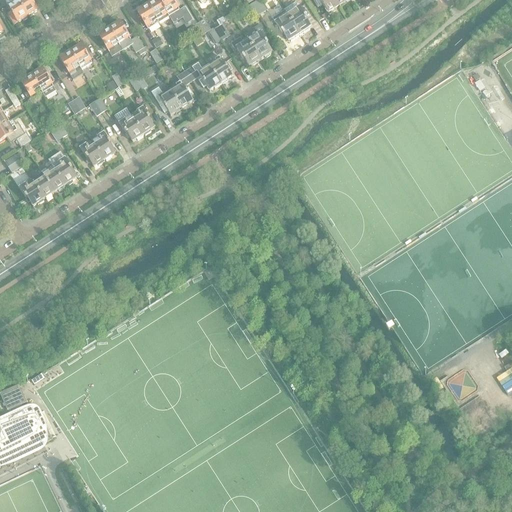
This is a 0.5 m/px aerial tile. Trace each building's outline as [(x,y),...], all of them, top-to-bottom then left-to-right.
[(28,17),(17,0),(9,0),(5,3),(8,7),(7,7),(10,13),(8,15),(14,26),(23,20),(23,21),(27,19),(26,18),(28,17)] [(38,11),(30,0),(17,0),(28,17),(29,17),(30,17),(33,15),(33,14),(38,11)] [(169,17),(158,0),(156,0),(148,6),(158,23),(169,17)] [(178,9),(172,0),(158,0),(169,17),(179,10),(178,9)] [(267,10),(260,0),(259,0),(252,5),(259,15),(267,10)] [(340,8),(335,0),(316,0),(320,6),(319,6),(320,7),(323,5),(330,15),(332,14),(333,15),(336,13),(335,11),(340,8)] [(351,1),(350,0),(335,0),(340,8),(341,10),(347,6),(346,4),(351,1)] [(259,15),(252,5),(247,8),(250,13),(247,15),(251,20),(259,15)] [(158,23),(148,6),(137,12),(143,22),(146,28),(147,30),(158,23)] [(310,28),(306,21),(307,20),(299,8),(292,13),(293,13),(288,16),(300,35),(303,33),(304,34),(310,30),(309,29),(310,28)] [(300,35),(288,16),(287,17),(284,11),(273,19),(275,23),(275,24),(283,36),(284,36),(288,42),(290,41),(291,43),(296,39),(296,37),(300,35)] [(233,18),(230,14),(224,19),(226,22),(233,18)] [(211,30),(205,20),(200,23),(206,33),(207,33),(211,30)] [(138,38),(131,42),(126,32),(120,23),(109,29),(123,51),(132,46),(136,53),(138,52),(141,55),(148,51),(146,47),(144,49),(138,38)] [(206,33),(200,23),(193,27),(200,37),(206,33)] [(228,37),(221,26),(214,31),(221,41),(228,37)] [(123,51),(109,29),(98,36),(104,45),(109,53),(112,58),(123,51)] [(221,41),(214,31),(213,29),(211,30),(207,33),(215,45),(221,41)] [(271,53),(267,46),(268,46),(260,33),(252,38),(253,39),(249,42),(261,60),(264,58),(265,59),(271,56),(270,54),(271,53)] [(164,45),(159,37),(152,42),(156,49),(164,45)] [(261,60),(249,42),(247,38),(242,42),(240,39),(231,45),(235,52),(237,51),(244,61),(245,61),(249,68),(251,66),(252,68),(257,64),(257,63),(261,60)] [(91,62),(87,56),(81,46),(71,52),(82,70),(92,64),(91,62)] [(162,61),(156,50),(150,54),(156,64),(162,61)] [(82,70),(71,52),(60,59),(69,74),(73,80),(78,77),(76,74),(77,73),(82,70)] [(229,72),(232,70),(227,64),(224,65),(219,57),(214,60),(215,61),(209,66),(221,85),(222,85),(228,82),(227,81),(232,77),(229,72)] [(221,86),(221,85),(209,66),(202,70),(198,65),(186,73),(192,83),(197,79),(204,89),(206,87),(210,92),(215,89),(215,90),(221,86)] [(56,91),(52,85),(42,69),(31,76),(42,94),(43,94),(45,98),(56,91)] [(193,95),(187,86),(192,83),(186,73),(177,79),(180,83),(176,85),(176,87),(170,91),(182,111),(182,110),(183,111),(189,107),(188,106),(193,103),(190,98),(193,95)] [(124,84),(118,74),(113,77),(119,88),(124,84)] [(147,86),(140,74),(134,78),(141,88),(142,90),(147,86)] [(42,94),(31,76),(21,82),(31,98),(32,100),(42,94)] [(141,88),(134,78),(129,81),(136,92),(141,88)] [(118,88),(113,81),(106,86),(110,93),(118,88)] [(182,111),(170,91),(163,95),(159,88),(151,93),(160,107),(164,114),(167,112),(171,117),(176,114),(176,115),(182,111)] [(19,103),(10,89),(5,92),(14,106),(19,103)] [(86,109),(79,98),(73,102),(80,112),(83,111),(86,109)] [(108,110),(101,99),(95,103),(102,114),(108,110)] [(35,112),(29,102),(23,105),(29,116),(35,112)] [(80,112),(73,102),(68,105),(75,116),(80,112)] [(102,114),(95,103),(89,107),(96,118),(102,114)] [(152,122),(142,106),(140,107),(142,109),(131,116),(144,136),(144,135),(145,136),(151,133),(150,132),(154,129),(151,123),(152,122)] [(0,128),(8,123),(2,113),(0,114),(0,128)] [(144,136),(131,116),(125,120),(124,117),(117,122),(128,138),(129,137),(133,143),(137,140),(138,141),(143,138),(142,137),(144,136)] [(32,143),(26,133),(24,134),(18,124),(16,125),(13,120),(8,123),(0,128),(0,142),(7,138),(8,139),(11,137),(10,136),(13,135),(22,149),(24,147),(28,145),(32,143)] [(67,135),(61,125),(55,128),(62,138),(67,135)] [(62,138),(55,128),(49,132),(50,132),(46,135),(50,141),(54,139),(57,142),(62,138)] [(112,149),(113,148),(102,131),(96,135),(98,138),(92,142),(105,161),(106,162),(112,158),(111,157),(115,154),(112,149)] [(105,161),(92,142),(86,146),(85,144),(79,148),(89,163),(90,163),(94,168),(98,165),(99,167),(104,163),(103,162),(105,161)] [(22,166),(19,161),(22,159),(19,154),(16,156),(15,155),(4,163),(11,173),(22,166)] [(74,173),(64,157),(61,158),(62,160),(53,167),(65,186),(66,186),(67,187),(73,183),(72,182),(76,179),(73,174),(74,173)] [(65,186),(53,167),(46,171),(45,169),(41,172),(42,174),(55,193),(58,191),(59,192),(65,189),(64,187),(65,186)] [(55,193),(42,174),(31,181),(44,200),(45,199),(46,201),(52,197),(51,196),(55,193)] [(44,200),(31,181),(21,187),(20,185),(18,187),(28,203),(30,202),(33,207),(37,205),(38,206),(44,202),(43,201),(44,200)] [(52,376),(60,370),(57,365),(49,371),(52,376)] [(19,386),(0,393),(0,394),(7,411),(26,403),(19,386)] [(0,463),(39,445),(39,444),(36,437),(44,434),(36,416),(32,407),(0,422),(0,463)]
